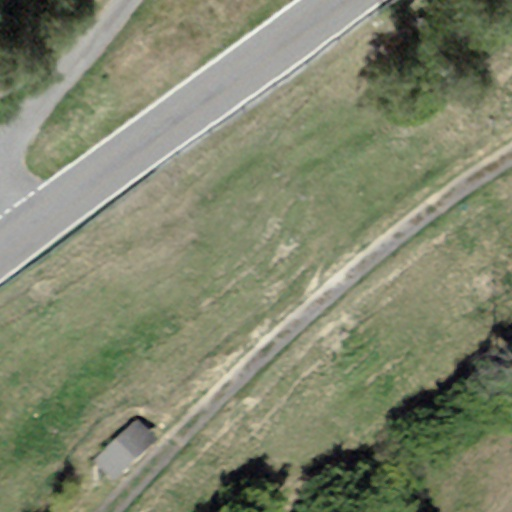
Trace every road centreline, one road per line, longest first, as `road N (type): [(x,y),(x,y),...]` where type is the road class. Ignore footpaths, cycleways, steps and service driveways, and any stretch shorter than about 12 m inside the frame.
road 1 (track): [(104,511),(328,291),(511,160)]
road 2 (secondary): [(338,0),(0,248)]
road 3 (track): [(0,162),(122,0)]
